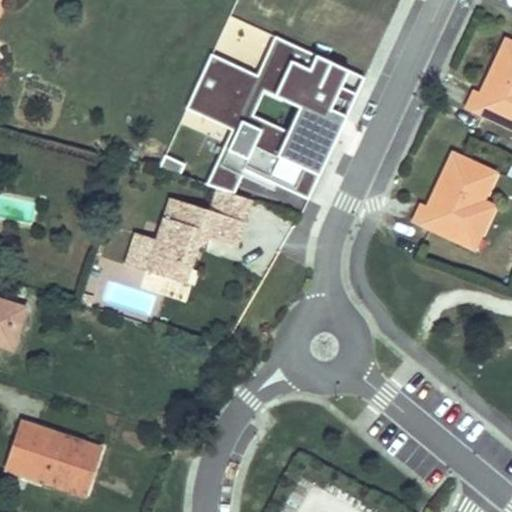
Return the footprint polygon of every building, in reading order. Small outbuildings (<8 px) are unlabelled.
[(322,169),(364,78),(275,37),(258,75),(213,54),(187,110),(231,130),(208,181),(253,202),(263,179),(308,200),(322,169)] [(511,43),(503,40),(485,81),(487,87),(483,97),(478,95),(472,92),(465,109),(511,130),(511,43)] [(478,95),(483,97),(487,87),(485,81),(478,95)] [(495,174),(451,154),(432,195),(435,201),(431,211),(426,209),(420,206),(413,223),(462,245),(468,231),(480,236),(493,207),(482,202),(495,174)] [(185,165),(166,157),(162,167),(181,175),(185,165)] [(233,249),(249,202),(213,189),(207,210),(167,198),(153,239),(132,232),(122,265),(143,271),(171,281),(177,264),(189,268),(197,245),(192,243),(195,236),(204,239),(233,249)] [(426,209),(431,211),(435,201),(432,195),(426,209)] [(473,250),(480,236),(468,231),(462,245),(473,250)] [(202,247),(204,239),(195,236),(192,243),(197,245),(202,247)] [(183,284),(189,268),(177,264),(171,281),(183,284)] [(153,297),(109,283),(103,302),(147,316),(153,297)] [(25,307),(0,298),(0,343),(11,347),(25,307)] [(103,447),(26,420),(10,467),(87,493),(103,447)]
